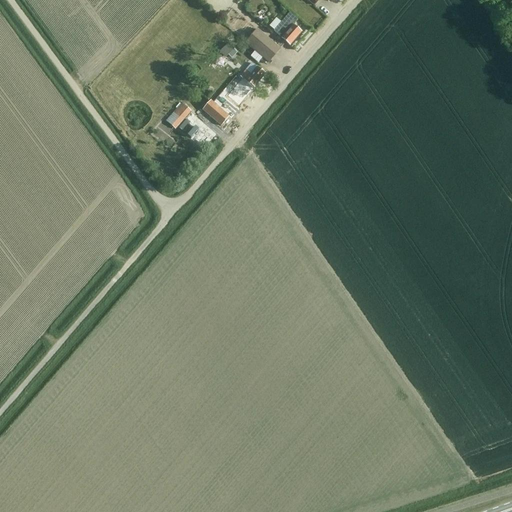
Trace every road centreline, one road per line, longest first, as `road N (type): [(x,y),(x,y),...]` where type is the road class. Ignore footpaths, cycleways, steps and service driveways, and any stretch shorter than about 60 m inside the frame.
road 1 (unclassified): [(173,210),(357,0)]
road 2 (track): [(0,415),(173,210)]
road 3 (unclassified): [(173,210),(11,0)]
